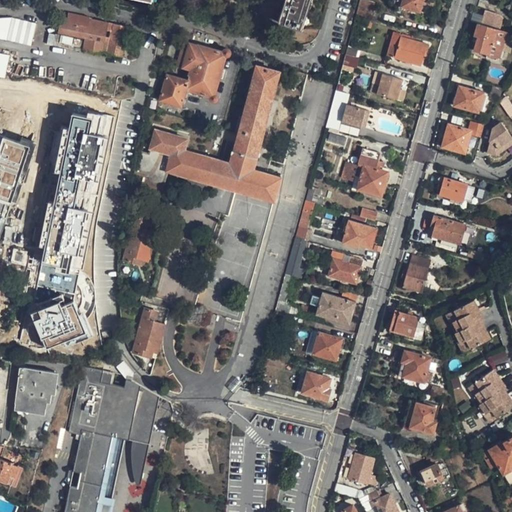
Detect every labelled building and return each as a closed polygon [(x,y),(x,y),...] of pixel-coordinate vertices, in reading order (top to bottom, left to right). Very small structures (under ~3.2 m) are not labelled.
[(285,0),(279,22),(303,29),(312,0),(285,0)] [(370,1),(363,0),(360,0),(359,5),(371,8),(373,2),(370,1)] [(419,12),(422,0),(392,0),(392,3),(419,12)] [(359,5),(357,13),(369,16),(371,8),(359,5)] [(68,23),(90,30),(93,18),(93,16),(71,10),(68,23)] [(204,18),(194,12),(191,22),(202,25),(204,18)] [(470,48),(500,57),(507,31),(495,28),(498,18),(484,14),(480,24),(478,23),(470,48)] [(0,37),(31,44),(35,23),(11,17),(0,17),(0,37)] [(111,23),(93,18),(90,30),(87,40),(84,51),(102,56),(111,23)] [(87,40),(90,30),(68,23),(62,22),(59,32),(87,40)] [(130,29),(116,25),(107,57),(122,61),(130,29)] [(53,33),(50,42),(80,50),(83,42),(53,33)] [(394,56),(400,36),(392,33),(385,54),(394,56)] [(394,56),(420,64),(423,54),(425,55),(428,44),(400,36),(394,56)] [(188,90),(212,97),(212,98),(212,100),(214,101),(216,101),(218,100),(219,98),(218,95),(216,94),(227,57),(228,57),(229,56),(231,54),(231,52),(230,50),(227,50),(225,50),(223,52),(184,41),(178,65),(190,69),(187,79),(167,73),(160,100),(183,106),(188,90)] [(346,54),(356,56),(358,48),(348,45),(346,54)] [(0,53),(0,77),(4,78),(9,55),(0,53)] [(356,56),(346,54),(344,63),(343,64),(353,67),(356,56)] [(156,131),(151,151),(171,156),(166,173),(236,192),(275,203),(282,178),(252,169),(279,71),(258,65),(230,164),(185,151),(188,140),(156,131)] [(369,90),(376,92),(382,73),(375,71),(369,90)] [(403,78),(382,72),(382,73),(376,92),(397,99),(400,88),(403,78)] [(455,105),(460,106),(478,112),(481,102),(483,93),(459,86),(455,105)] [(400,88),(397,99),(402,100),(405,89),(400,88)] [(326,128),(340,132),(343,121),(360,125),(365,109),(348,104),(351,94),(336,90),(326,128)] [(483,93),(481,102),(490,105),(492,96),(483,93)] [(511,106),(511,96),(509,93),(500,101),(506,111),(511,106)] [(365,109),(360,125),(366,127),(370,110),(365,109)] [(110,120),(69,111),(31,287),(74,296),(110,120)] [(496,153),(511,141),(511,137),(501,121),(493,126),(487,150),(496,153)] [(474,122),(472,131),(449,124),(443,145),(465,152),(470,134),(480,137),(483,125),(474,122)] [(345,146),(347,137),(329,132),(326,141),(345,146)] [(0,240),(33,146),(0,133),(0,240)] [(362,148),(359,158),(362,159),(361,163),(358,163),(357,165),(346,162),(341,176),(352,180),(350,189),(357,191),(358,189),(381,195),(389,170),(381,167),(382,163),(378,162),(380,153),(362,148)] [(141,186),(161,193),(166,173),(171,156),(151,151),(149,155),(143,179),(141,186)] [(134,176),(143,179),(149,155),(141,153),(134,176)] [(469,184),(444,177),(439,195),(463,202),(464,200),(471,202),(475,187),(468,186),(469,184)] [(315,203),(318,204),(323,189),(310,185),(306,201),(315,203)] [(315,203),(306,201),(301,221),(309,224),(315,203)] [(359,216),(374,220),(377,211),(362,207),(359,216)] [(465,226),(434,217),(430,228),(434,229),(431,238),(459,245),(465,226)] [(136,219),(129,239),(153,246),(156,235),(145,232),(147,222),(136,219)] [(348,219),(340,243),(356,247),(357,244),(370,248),(376,227),(348,219)] [(301,221),(296,237),(301,238),(309,241),(313,225),(309,224),(301,221)] [(148,262),(153,246),(129,239),(123,261),(138,265),(140,259),(148,262)] [(293,248),(286,274),(290,276),(298,249),(293,248)] [(12,250),(13,263),(27,263),(26,250),(12,250)] [(412,256),(403,288),(421,293),(430,261),(412,256)] [(486,257),(484,262),(494,266),(499,260),(486,257)] [(331,258),(326,274),(356,283),(360,266),(331,258)] [(482,270),(488,272),(490,271),(494,266),(484,262),(482,270)] [(286,302),(293,276),(290,276),(286,274),(279,299),(275,310),(286,314),(289,314),(291,303),(286,302)] [(322,291),(315,314),(336,320),(336,317),(350,321),(355,301),(322,291)] [(491,338),(482,320),(485,318),(475,300),(446,315),(456,334),(453,336),(462,353),(491,338)] [(142,309),(135,332),(160,339),(163,326),(153,323),(156,313),(142,309)] [(284,323),(286,314),(275,310),(272,320),(284,323)] [(414,340),(417,328),(421,329),(423,321),(396,313),(390,333),(405,338),(414,340)] [(313,353),(319,332),(312,330),(306,350),(313,353)] [(135,332),(129,352),(146,357),(147,352),(156,354),(160,339),(135,332)] [(319,332),(313,353),(336,360),(342,339),(319,332)] [(504,350),(488,357),(492,367),(509,360),(504,350)] [(399,377),(424,384),(424,382),(428,383),(431,376),(427,375),(430,361),(405,353),(399,377)] [(13,407),(44,412),(46,403),(48,403),(49,395),(51,395),(54,373),(23,368),(22,376),(18,375),(13,407)] [(511,406),(511,399),(504,388),(506,387),(494,369),(467,387),(479,404),(476,405),(489,423),(511,406)] [(103,375),(82,371),(68,437),(80,440),(72,476),(80,477),(77,493),(69,491),(64,511),(95,511),(111,441),(124,443),(131,445),(149,449),(159,401),(131,385),(126,384),(124,393),(104,388),(106,380),(102,379),(103,375)] [(301,393),(327,400),(330,389),(328,389),(331,377),(307,371),(301,393)] [(236,377),(227,387),(233,392),(242,382),(236,377)] [(440,397),(449,399),(447,392),(442,391),(440,397)] [(418,405),(410,429),(433,435),(437,421),(433,420),(436,410),(418,405)] [(511,487),(511,435),(489,451),(481,456),(491,470),(498,466),(504,476),(511,488),(511,487)] [(111,441),(95,511),(108,511),(124,443),(111,441)] [(140,490),(149,449),(131,445),(130,458),(131,470),(133,484),(135,489),(140,490)] [(452,457),(454,449),(441,445),(439,453),(452,457)] [(350,480),(369,485),(369,484),(377,486),(379,477),(372,475),(376,460),(357,455),(350,480)] [(0,482),(10,487),(19,469),(0,459),(0,482)] [(430,487),(444,480),(443,476),(449,474),(445,465),(438,468),(438,466),(423,473),(423,474),(420,475),(423,482),(426,480),(430,487)] [(80,477),(72,476),(69,491),(77,493),(80,477)] [(398,511),(392,497),(382,501),(378,493),(370,497),(373,505),(376,511),(398,511)]
